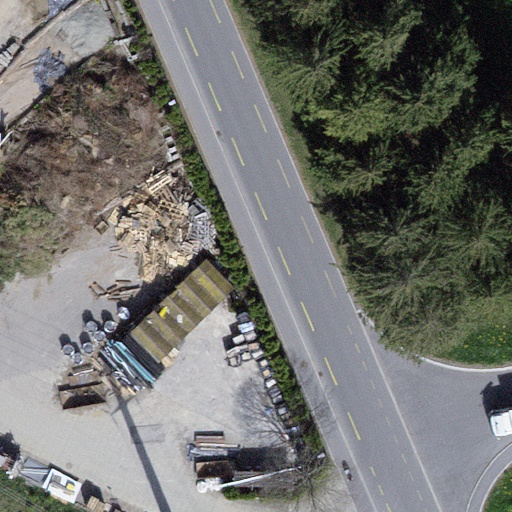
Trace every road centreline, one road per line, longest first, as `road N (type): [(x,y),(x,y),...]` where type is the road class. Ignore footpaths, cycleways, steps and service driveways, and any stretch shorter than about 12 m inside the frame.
road 1 (residential): [(189,0),(377,442)]
road 2 (residential): [(377,442),(511,404)]
